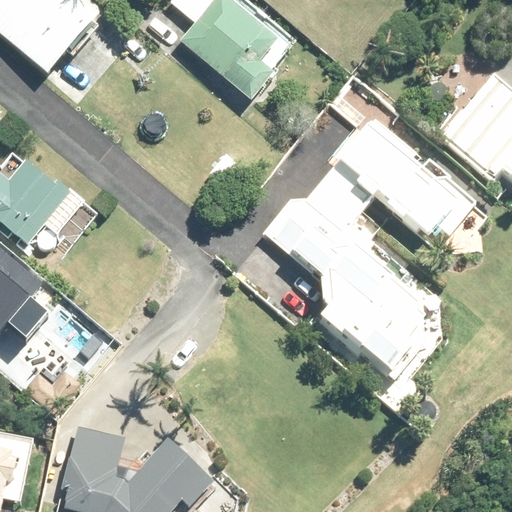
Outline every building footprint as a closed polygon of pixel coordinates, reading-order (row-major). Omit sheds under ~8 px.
[(71,0),(0,0),(0,38),(42,74),(92,18),(71,0)] [(257,55),(276,32),(236,0),(171,0),(193,18),(178,37),(249,95),(272,67),(257,55)] [(511,92),(492,76),(437,138),(490,184),(498,174),(505,179),(511,183),(511,92)] [(428,161),(425,164),(372,120),(369,124),(358,126),(327,161),(332,165),(302,201),(286,202),(260,234),(286,257),(289,254),(316,277),(315,281),(315,287),(315,291),(315,295),(317,298),(318,301),(319,305),(322,307),(314,318),(335,336),(336,334),(391,383),(422,346),(422,317),(398,296),(411,282),(405,278),(406,276),(346,226),(372,194),(422,236),(432,225),(446,236),(472,204),(444,180),(449,177),(428,161)] [(223,154),(206,174),(216,182),(233,162),(223,154)] [(0,229),(10,237),(15,231),(30,244),(47,223),(60,233),(85,201),(60,180),(57,183),(27,160),(10,180),(0,171),(0,229)] [(0,326),(3,323),(24,340),(48,311),(31,297),(42,283),(0,249),(0,326)] [(66,491),(71,491),(67,508),(85,511),(174,511),(185,500),(192,505),(217,478),(170,436),(132,478),(118,475),(127,438),(82,427),(66,491)] [(0,509),(2,499),(21,503),(34,440),(0,431),(0,509)]
